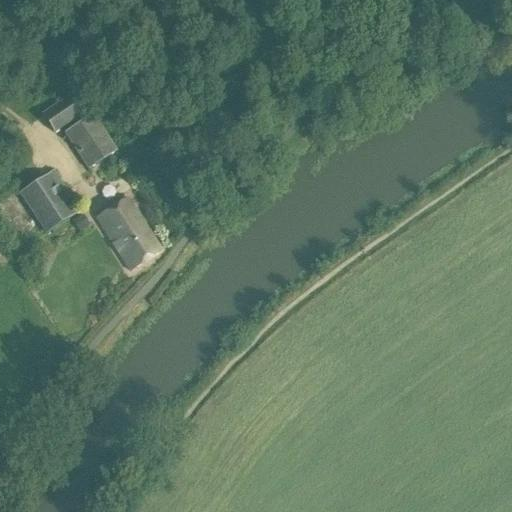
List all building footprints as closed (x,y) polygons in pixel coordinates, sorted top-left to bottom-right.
[(81,116),(69,96),(41,114),(53,133),(81,116)] [(116,152),(93,115),(65,133),(88,169),(116,152)] [(19,193),(45,234),(79,211),(53,171),(19,193)] [(96,219),(129,271),(163,250),(130,199),(96,219)] [(79,231),(88,225),(82,215),(72,221),(79,231)]
